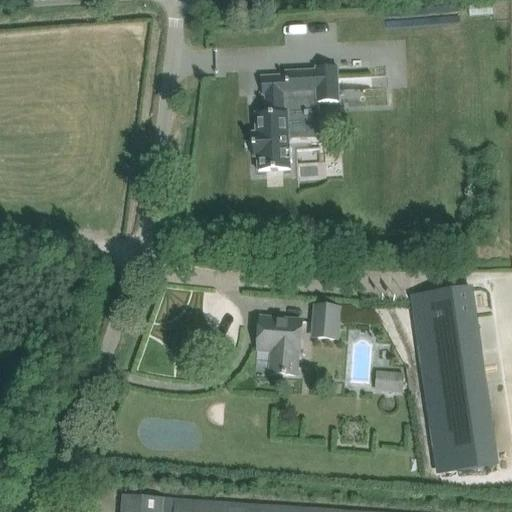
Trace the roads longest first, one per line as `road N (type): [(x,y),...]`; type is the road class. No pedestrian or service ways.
road 1 (unclassified): [(37,511),(104,365),(140,250)]
road 2 (unclassified): [(140,250),(152,209),(176,0)]
road 3 (unclassified): [(0,243),(140,250)]
